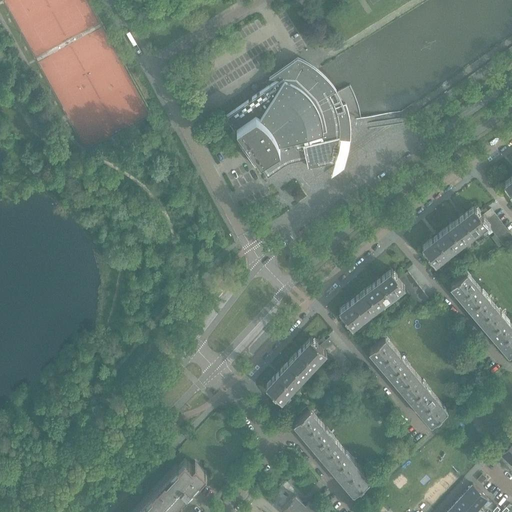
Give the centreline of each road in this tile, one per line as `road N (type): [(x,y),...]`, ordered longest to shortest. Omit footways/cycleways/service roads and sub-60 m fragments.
road 1 (secondary): [(511,82),(262,263)]
road 2 (secondary): [(287,287),(399,187),(511,107)]
road 3 (residential): [(262,263),(160,82),(158,64)]
road 4 (secondary): [(195,348),(133,425),(44,511)]
road 5 (secondary): [(69,511),(213,367)]
road 6 (residential): [(428,439),(311,299)]
road 7 (residential): [(504,367),(387,229)]
